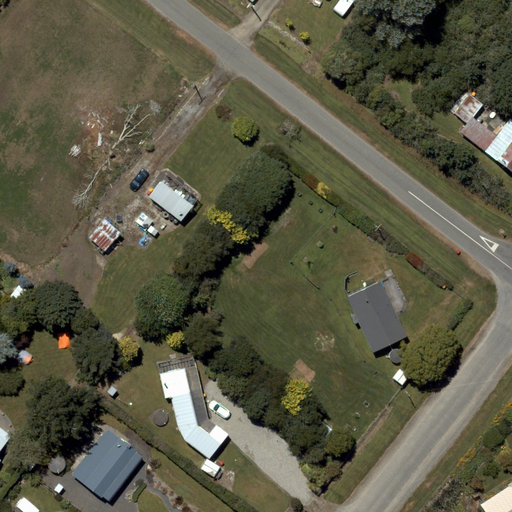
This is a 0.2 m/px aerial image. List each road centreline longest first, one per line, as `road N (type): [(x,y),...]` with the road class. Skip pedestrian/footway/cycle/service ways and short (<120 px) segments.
road 1 (residential): [(163,0),(511,269)]
road 2 (residential): [(365,511),(511,323)]
